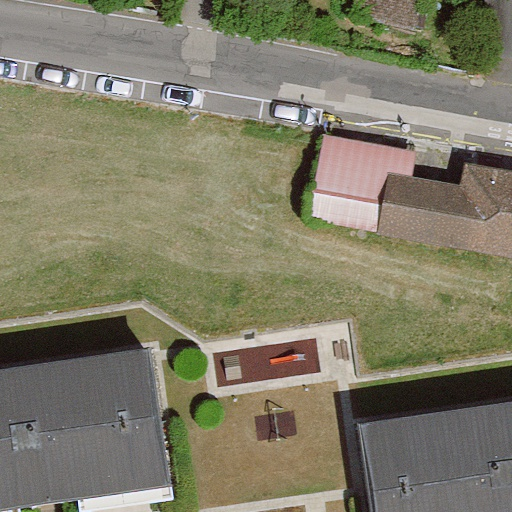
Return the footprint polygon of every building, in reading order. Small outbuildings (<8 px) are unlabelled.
[(419,4),(399,0),(358,0),(355,19),(414,30),(419,4)] [(511,0),(488,0),(486,51),(511,56),(511,0)] [(310,216),(511,253),(511,180),(500,178),(505,158),(475,152),(467,197),(407,185),(411,162),(325,145),(310,216)] [(148,355),(0,376),(0,511),(167,488),(148,355)] [(511,511),(511,407),(361,430),(373,511),(511,511)]
